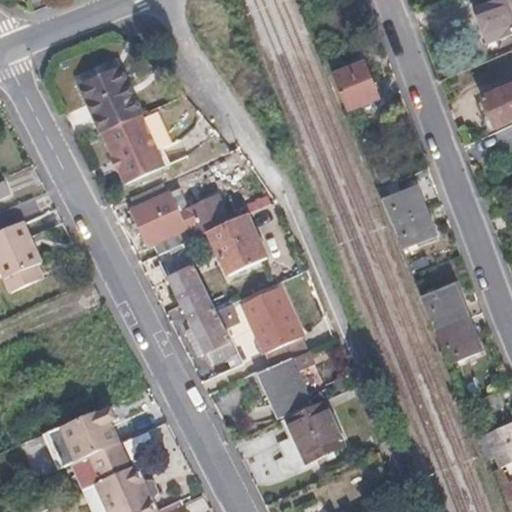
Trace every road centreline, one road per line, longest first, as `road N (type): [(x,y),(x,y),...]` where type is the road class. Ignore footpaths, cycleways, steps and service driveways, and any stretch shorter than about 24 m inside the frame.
road 1 (residential): [(166,0),(285,192),(412,511)]
road 2 (residential): [(239,511),(1,53)]
road 3 (residential): [(388,0),(511,341)]
road 4 (residential): [(133,0),(1,53)]
